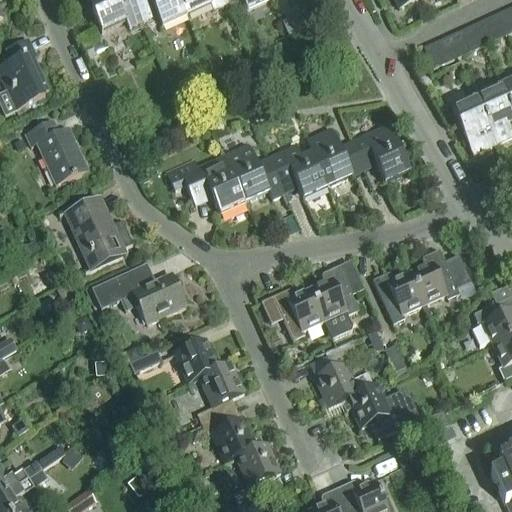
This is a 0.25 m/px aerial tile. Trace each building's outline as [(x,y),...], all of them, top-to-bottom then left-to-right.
[(129,32),(142,26),(130,0),(84,0),(102,36),(126,25),(129,32)] [(130,0),(142,26),(157,19),(162,31),(187,19),(178,0),(130,0)] [(214,13),(227,7),(223,0),(178,0),(187,19),(211,8),(214,13)] [(223,0),(227,7),(241,0),(248,14),(272,2),(270,0),(223,0)] [(392,0),(398,12),(425,0),(392,0)] [(308,14),(282,25),(288,38),(314,27),(308,14)] [(506,40),(511,37),(511,18),(510,14),(497,19),(506,40)] [(495,45),(506,40),(497,19),(485,24),(495,45)] [(483,50),(495,45),(485,24),(473,30),(483,50)] [(470,56),(483,50),(473,30),(460,35),(470,56)] [(458,62),(470,56),(460,35),(448,41),(458,62)] [(445,67),(458,62),(448,41),(436,46),(445,67)] [(0,110),(5,121),(44,103),(42,98),(49,95),(34,63),(36,62),(27,44),(5,54),(11,66),(0,70),(0,80),(6,95),(0,97),(0,110)] [(433,73),(445,67),(436,46),(424,52),(433,73)] [(223,68),(217,57),(206,62),(211,73),(223,68)] [(511,85),(501,90),(511,113),(511,85)] [(511,140),(511,136),(509,130),(511,129),(511,113),(501,90),(477,101),(498,147),(511,140)] [(452,113),(473,159),(498,147),(477,101),(452,113)] [(388,128),(351,145),(365,174),(376,169),(384,188),(410,176),(388,128)] [(54,129),(26,142),(32,156),(37,153),(57,195),(89,180),(70,139),(69,137),(60,141),(54,129)] [(339,151),(331,132),(306,144),(311,157),(327,191),(352,180),(365,174),(351,145),(339,151)] [(22,143),(14,147),(18,155),(26,151),(22,143)] [(256,166),(248,148),(223,160),(244,207),(268,197),(271,204),(283,198),(267,162),(256,166)] [(302,161),(296,148),(267,162),(283,198),(297,192),(302,203),(327,191),(311,157),(302,161)] [(244,207),(223,160),(198,171),(194,162),(165,175),(174,194),(185,189),(195,210),(211,203),(219,219),(244,207)] [(110,224),(105,212),(100,214),(95,203),(64,218),(90,276),(121,261),(119,256),(133,249),(122,225),(113,229),(110,224)] [(41,242),(11,258),(17,271),(48,254),(41,242)] [(430,267),(409,277),(424,310),(445,301),(447,305),(459,299),(456,293),(444,267),(438,255),(426,260),(430,267)] [(459,260),(444,267),(456,293),(471,287),(459,260)] [(146,289),(141,278),(150,275),(147,269),(93,295),(102,314),(120,306),(124,315),(137,309),(146,329),(185,311),(170,278),(146,289)] [(324,326),(328,324),(337,342),(349,336),(351,331),(347,321),(359,316),(338,271),(326,276),(330,285),(310,294),(324,326)] [(56,273),(43,280),(50,292),(63,285),(56,273)] [(402,320),(424,310),(409,277),(387,287),(384,280),(372,286),(392,330),(404,325),(402,320)] [(68,291),(58,296),(62,304),(72,299),(68,291)] [(302,336),(324,326),(310,294),(287,305),(283,297),(272,302),(293,347),(304,341),(302,336)] [(491,344),(493,349),(511,340),(511,300),(473,319),(478,330),(472,333),(479,349),(491,344)] [(85,319),(74,326),(81,338),(92,331),(85,319)] [(511,340),(493,349),(503,371),(498,374),(504,386),(511,382),(511,340)] [(0,365),(2,364),(3,366),(17,358),(9,345),(0,350),(0,365)] [(198,383),(218,372),(206,345),(174,359),(187,388),(198,383)] [(405,371),(395,349),(385,353),(394,376),(405,371)] [(328,414),(347,406),(375,393),(367,376),(352,383),(345,369),(358,363),(352,350),(326,362),(332,375),(313,383),(328,414)] [(136,351),(126,356),(131,366),(140,362),(136,351)] [(131,366),(128,367),(133,378),(161,366),(156,355),(140,362),(131,366)] [(113,366),(97,367),(97,381),(113,380),(113,366)] [(201,430),(235,414),(230,403),(243,397),(230,367),(218,372),(198,383),(211,412),(196,419),(201,430)] [(88,398),(81,411),(93,417),(111,404),(100,390),(88,398)] [(408,399),(398,395),(385,401),(380,390),(375,393),(347,406),(360,435),(372,429),(378,442),(413,425),(416,417),(408,399)] [(235,414),(201,430),(206,441),(210,439),(223,468),(235,463),(255,452),(242,423),(240,424),(235,414)] [(442,417),(421,427),(428,441),(449,431),(442,417)] [(11,429),(18,440),(28,433),(21,422),(11,429)] [(409,444),(415,442),(419,440),(414,429),(404,433),(406,437),(409,444)] [(255,452),(235,463),(248,492),(233,499),(237,509),(272,494),(267,483),(280,478),(266,447),(255,452)] [(57,453),(37,467),(42,475),(62,462),(57,453)] [(73,454),(66,461),(75,470),(83,462),(73,454)] [(511,511),(511,457),(498,464),(502,473),(490,479),(504,511),(511,511)] [(0,502),(42,475),(36,467),(22,476),(21,475),(7,484),(0,473),(0,502)] [(404,472),(389,478),(393,486),(407,479),(404,472)] [(0,511),(33,511),(42,506),(33,492),(47,483),(42,475),(0,502),(0,511)] [(173,486),(157,502),(165,511),(181,494),(173,486)] [(349,489),(337,494),(346,511),(385,511),(374,487),(352,497),(349,489)] [(143,491),(135,497),(139,501),(147,495),(143,491)] [(86,494),(63,510),(64,511),(85,511),(94,506),(86,494)] [(346,511),(337,494),(326,499),(329,507),(318,511),(346,511)]
